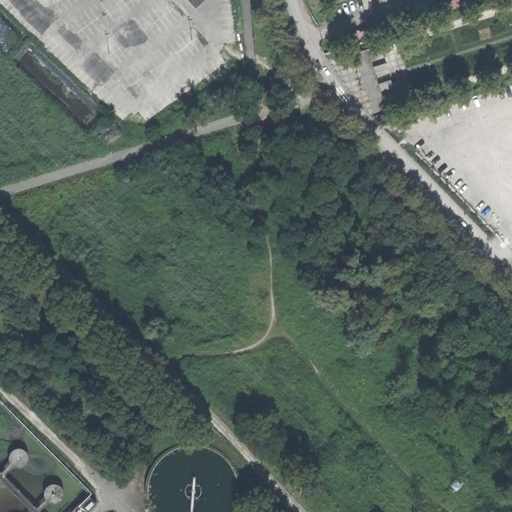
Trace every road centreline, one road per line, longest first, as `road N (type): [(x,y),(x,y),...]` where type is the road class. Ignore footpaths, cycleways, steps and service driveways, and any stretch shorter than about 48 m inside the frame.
road 1 (track): [(259,114),(252,178),(271,274),(272,327),(299,345),(327,389),(447,511)]
road 2 (unclassified): [(511,277),(336,95),(289,0)]
road 3 (track): [(272,327),(242,351),(179,354),(163,367)]
